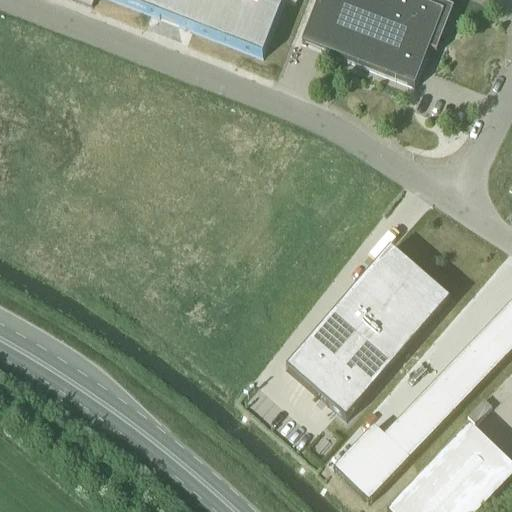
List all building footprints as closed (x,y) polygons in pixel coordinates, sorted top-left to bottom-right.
[(100,0),(264,62),(285,7),(295,10),(298,0),(100,0)] [(401,0),(320,0),(302,48),(414,92),(429,54),(436,56),(437,53),(434,52),(450,14),(413,0),(402,0),(401,0)] [(318,261),(264,226),(208,312),(228,325),(224,332),(258,354),(318,261)] [(450,305),(389,253),(287,374),(346,426),(450,305)] [(368,507),(511,357),(511,308),(384,442),(374,432),(333,474),(368,507)] [(511,470),(468,428),(388,511),(480,511),(511,480),(511,470)]
